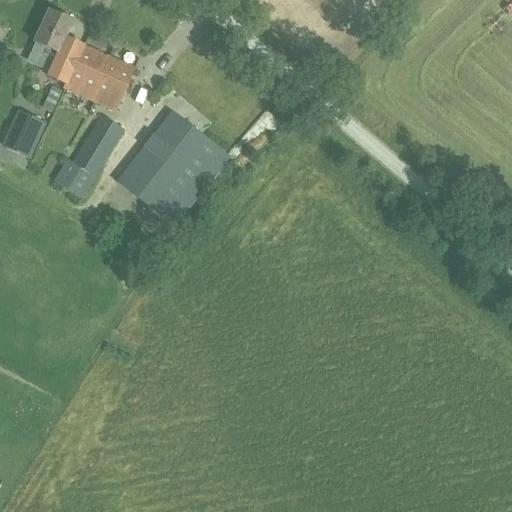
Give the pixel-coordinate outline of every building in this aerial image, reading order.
[(36,43),(28,63),(49,72),(46,77),(67,87),(86,46),(83,44),(66,37),(73,22),(49,12),(35,43),(36,43)] [(65,91),(64,93),(66,91),(116,114),(136,68),(86,46),(65,91)] [(30,161),(47,125),(18,112),(2,148),(30,161)] [(176,229),(231,157),(172,112),(116,183),(176,229)] [(83,199),(125,131),(101,116),(77,155),(73,163),(67,160),(54,182),(83,199)]
